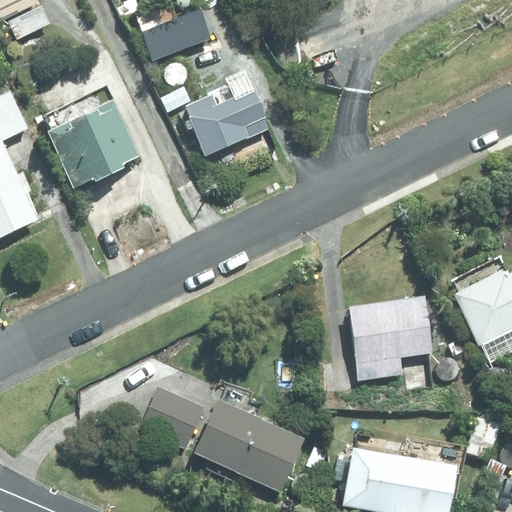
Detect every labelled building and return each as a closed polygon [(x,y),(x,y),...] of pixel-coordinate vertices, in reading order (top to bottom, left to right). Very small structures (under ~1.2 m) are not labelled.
[(32,0),(0,0),(0,21),(34,4),(32,0)] [(36,8),(5,23),(14,41),(45,26),(36,8)] [(0,238),(33,221),(0,157),(0,141),(26,128),(8,91),(0,95),(0,238)] [(240,130),(260,120),(247,91),(211,108),(206,96),(178,109),(201,159),(244,139),(240,130)] [(115,167),(134,158),(108,103),(42,134),(69,189),(86,181),(88,185),(116,171),(115,167)] [(454,295),(449,298),(475,348),(511,328),(511,272),(498,279),(495,274),(491,276),(486,266),(448,285),(454,295)] [(418,299),(344,309),(354,383),(400,377),(398,359),(425,356),(418,299)] [(183,452),(201,411),(150,388),(132,429),(183,452)] [(211,403),(188,456),(275,494),(299,441),(211,403)] [(473,419),(460,455),(484,464),(497,427),(473,419)] [(312,448),(304,468),(314,473),(322,452),(312,448)] [(336,458),(332,482),(339,483),(334,509),(350,511),(442,511),(449,469),(344,451),(343,459),(336,458)] [(488,462),(483,473),(495,480),(501,469),(488,462)]
